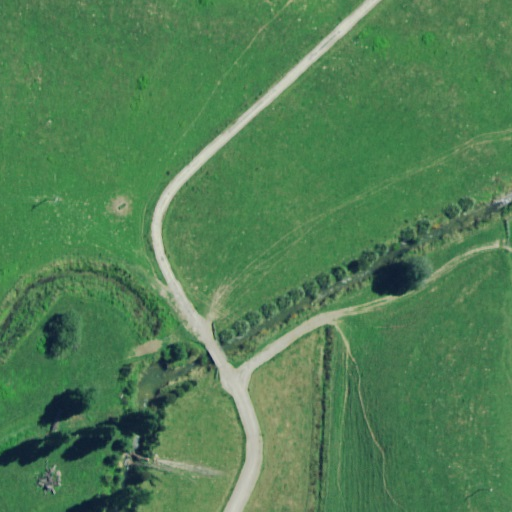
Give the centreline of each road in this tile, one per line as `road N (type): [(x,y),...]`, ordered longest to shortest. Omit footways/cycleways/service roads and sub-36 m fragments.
road 1 (track): [(233,511),(253,467),(255,431),(163,267),(155,229),(160,206),(173,183),(375,0)]
road 2 (track): [(511,256),(504,248),(470,252),(405,297),(320,318),(232,378)]
